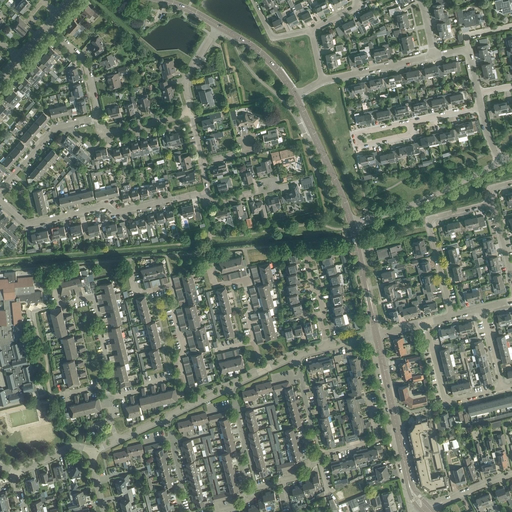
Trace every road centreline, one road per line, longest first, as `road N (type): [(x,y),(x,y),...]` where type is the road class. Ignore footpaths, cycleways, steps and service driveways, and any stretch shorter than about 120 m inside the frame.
road 1 (residential): [(174,198),(32,224),(0,201)]
road 2 (residential): [(451,316),(429,221),(492,202)]
road 3 (unclassified): [(351,224),(500,162)]
road 4 (residential): [(107,385),(93,295),(59,304),(53,280)]
road 5 (secondary): [(407,478),(375,335)]
road 6 (residential): [(184,374),(170,286),(135,292),(132,272)]
road 7 (secondary): [(351,224),(295,96)]
road 8 (residential): [(425,322),(443,396),(452,401),(501,389)]
